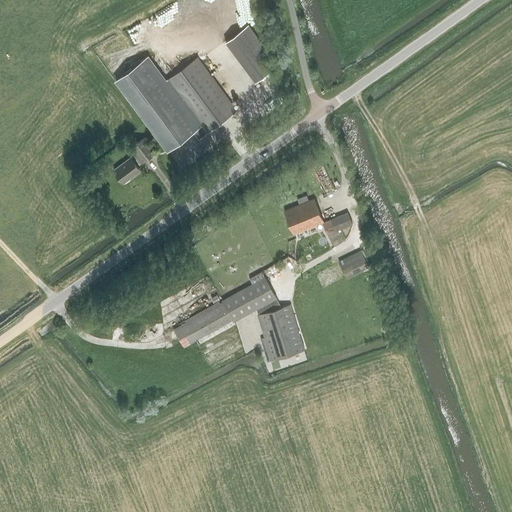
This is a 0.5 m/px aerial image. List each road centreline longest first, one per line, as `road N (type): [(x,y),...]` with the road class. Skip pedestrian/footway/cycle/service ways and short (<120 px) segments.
road 1 (tertiary): [(0,341),(323,111)]
road 2 (tertiary): [(323,111),(480,0)]
